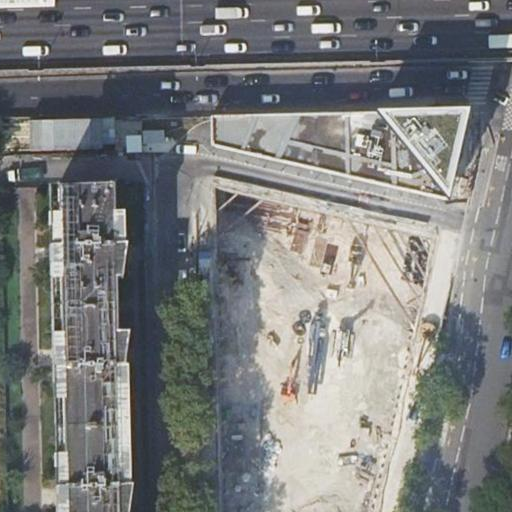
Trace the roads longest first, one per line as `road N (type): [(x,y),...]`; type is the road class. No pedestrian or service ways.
road 1 (trunk): [(0,102),(511,90)]
road 2 (trunk): [(0,43),(511,31)]
road 3 (primary): [(511,183),(461,511)]
road 4 (residential): [(173,511),(166,194)]
